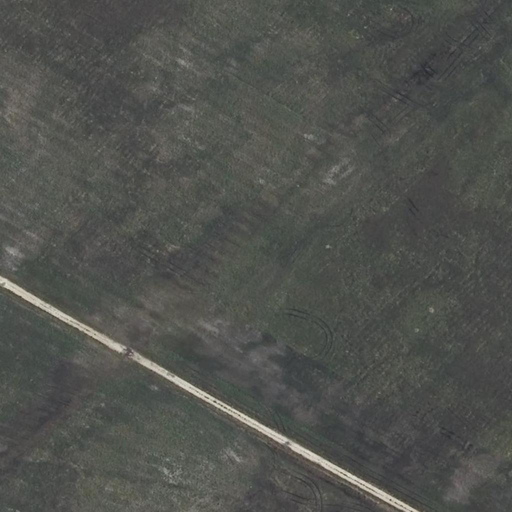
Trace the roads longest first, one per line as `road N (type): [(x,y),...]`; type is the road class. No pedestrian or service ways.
road 1 (track): [(0,449),(91,381),(486,0)]
road 2 (track): [(0,273),(419,511)]
